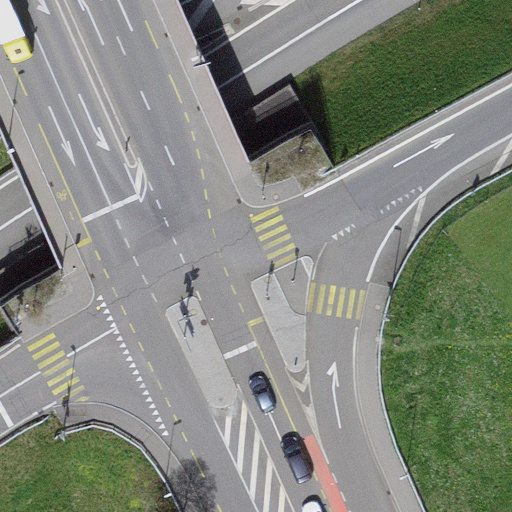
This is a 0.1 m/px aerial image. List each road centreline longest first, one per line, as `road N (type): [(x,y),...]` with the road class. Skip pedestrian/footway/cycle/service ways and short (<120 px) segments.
road 1 (motorway): [(0,205),(326,0)]
road 2 (motorway): [(342,511),(342,447),(323,382),(325,329),(343,255),(393,168)]
road 3 (secondary): [(20,0),(124,235),(145,308)]
road 4 (secondary): [(209,271),(187,200),(100,0)]
road 5 (secondary): [(288,511),(209,271)]
road 6 (secondary): [(145,308),(216,461),(252,511)]
road 7 (motorway): [(209,271),(393,168)]
road 8 (motorway): [(0,394),(145,308)]
road 9 (motorway): [(0,77),(147,0)]
road 10 (motorway): [(393,168),(511,102)]
